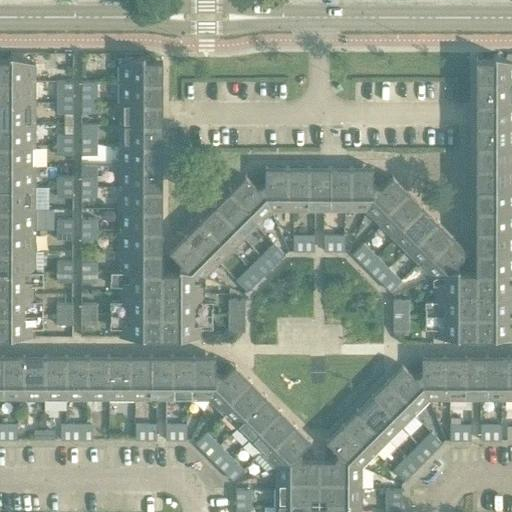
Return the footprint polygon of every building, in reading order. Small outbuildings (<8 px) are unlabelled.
[(9,58),(0,57),(0,80),(35,81),(35,63),(11,53),(9,58)] [(144,53),(119,64),(119,80),(162,80),(162,58),(146,58),(144,53)] [(484,58),(478,58),(478,80),(484,80),(511,80),(511,60),(495,53),(493,58),(484,58)] [(35,81),(0,80),(0,101),(35,101),(35,81)] [(82,80),(82,91),(97,91),(97,80),(82,80)] [(162,80),(119,80),(119,101),(162,102),(162,80)] [(511,80),(484,80),(478,80),(478,102),(484,102),(511,101),(511,80)] [(58,81),(58,91),(73,91),(73,81),(58,81)] [(73,101),(73,91),(58,91),(58,101),(73,101)] [(82,101),(97,101),(97,91),(82,91),(82,101)] [(35,101),(0,101),(0,122),(35,123),(35,101)] [(73,112),(73,101),(58,101),(58,112),(73,112)] [(97,101),(82,101),(82,112),(97,112),(97,101)] [(162,102),(119,101),(119,123),(162,123),(162,102)] [(511,101),(484,102),(478,102),(477,123),(484,123),(511,122),(511,101)] [(35,123),(0,122),(0,143),(35,143),(35,123)] [(511,122),(484,123),(477,123),(477,144),(484,144),(511,144),(511,122)] [(162,123),(119,123),(119,144),(162,144),(162,123)] [(58,132),(58,143),(73,143),(73,132),(58,132)] [(82,144),(97,144),(97,132),(82,132),(82,144)] [(0,143),(0,164),(34,165),(35,143),(0,143)] [(73,154),(73,143),(58,143),(58,154),(73,154)] [(97,144),(82,144),(81,154),(97,154),(97,144)] [(162,144),(119,144),(119,165),(162,165),(162,144)] [(511,144),(484,144),(477,144),(477,165),(483,165),(511,164),(511,144)] [(34,165),(0,164),(0,186),(34,186),(34,165)] [(511,164),(483,165),(477,165),(477,187),(483,187),(511,186),(511,164)] [(162,165),(119,165),(119,186),(162,186),(162,165)] [(265,183),(261,185),(272,210),(288,210),(288,174),(288,167),(265,167),(265,174),(265,183)] [(310,167),(288,167),(288,174),(288,210),(310,210),(310,194),(310,174),(310,167)] [(329,167),(310,167),(310,174),(310,194),(310,210),(314,210),(324,210),(329,210),(329,190),(329,167)] [(351,167),(329,167),(329,190),(329,210),(351,210),(351,174),(351,167)] [(373,167),(351,167),(351,174),(351,210),(366,210),(377,185),(373,183),(373,174),(373,167)] [(58,175),(58,186),(73,186),(73,175),(58,175)] [(81,186),(97,186),(97,175),(81,175),(81,186)] [(246,175),(230,190),(235,195),(261,221),(272,210),(261,185),(257,186),(251,180),(246,175)] [(377,185),(366,210),(377,221),(403,196),(409,191),(393,175),(388,180),(381,187),(377,185)] [(34,186),(0,186),(0,207),(34,207),(34,186)] [(73,197),(73,186),(58,186),(58,196),(73,197)] [(97,186),(81,186),(81,197),(97,197),(97,186)] [(162,186),(119,186),(119,207),(162,207),(162,186)] [(511,186),(483,187),(477,187),(477,208),(483,208),(511,207),(511,186)] [(230,190),(215,205),(220,210),(246,236),(261,221),(235,195),(230,190)] [(403,196),(377,221),(392,236),(418,211),(424,206),(409,191),(403,196)] [(215,205),(200,220),(205,225),(231,252),(246,236),(220,210),(215,205)] [(418,211),(392,236),(407,251),(433,226),(439,221),(424,206),(418,211)] [(34,207),(0,207),(0,228),(34,228),(34,207)] [(162,207),(119,207),(119,228),(162,228),(162,207)] [(511,207),(483,208),(477,208),(477,229),(483,229),(511,228),(511,207)] [(58,217),(58,228),(73,228),(73,217),(58,217)] [(81,217),(81,228),(97,228),(97,217),(81,217)] [(200,220),(185,235),(190,240),(191,241),(216,266),(231,252),(205,225),(200,220)] [(433,226),(407,251),(422,266),(448,241),(454,236),(439,221),(433,226)] [(34,228),(0,228),(0,249),(34,250),(34,228)] [(73,239),(73,228),(58,228),(58,239),(73,239)] [(97,239),(97,228),(81,228),(81,239),(97,239)] [(162,228),(119,228),(119,249),(162,249),(162,228)] [(511,228),(483,229),(477,229),(477,250),(483,250),(511,250),(511,228)] [(185,235),(169,251),(174,256),(181,263),(179,266),(205,277),(216,266),(191,241),(190,240),(185,235)] [(303,250),(303,235),(294,235),(294,250),(303,250)] [(314,235),(303,235),(303,250),(314,250),(314,235)] [(324,250),(335,250),(335,235),(324,235),(324,250)] [(335,235),(335,250),(345,250),(345,235),(335,235)] [(448,241),(422,266),(433,277),(459,267),(457,263),(464,257),(469,251),(454,236),(448,241)] [(267,250),(277,261),(285,253),(274,243),(267,250)] [(360,261),(371,250),(363,243),(353,253),(360,261)] [(34,250),(0,249),(0,270),(42,270),(42,249),(34,250)] [(162,249),(119,249),(119,271),(155,271),(162,271),(162,249)] [(277,261),(267,250),(259,257),(270,268),(277,261)] [(368,268),(378,257),(371,250),(360,261),(368,268)] [(511,250),(483,250),(477,250),(477,271),(483,271),(511,271),(511,250)] [(263,276),(270,268),(259,257),(252,265),(263,276)] [(378,257),(368,268),(375,276),(386,265),(378,257)] [(57,259),(57,271),(73,271),(73,259),(57,259)] [(81,260),(81,270),(97,270),(97,260),(81,260)] [(244,272),(255,283),(263,276),(252,265),(244,272)] [(386,265),(375,276),(383,283),(393,272),(386,265)] [(168,271),(162,271),(162,292),(168,292),(205,292),(205,277),(179,266),(177,271),(168,271)] [(459,267),(433,277),(433,293),(470,293),(476,293),(477,293),(477,271),(476,271),(470,271),(461,271),(459,267)] [(42,270),(0,270),(0,291),(34,292),(34,283),(42,283),(42,271),(42,270)] [(97,281),(97,270),(81,270),(81,281),(97,281)] [(73,281),(73,271),(57,271),(57,281),(73,281)] [(119,271),(111,271),(111,284),(118,284),(118,292),(155,292),(162,292),(162,271),(155,271),(119,271)] [(511,271),(483,271),(477,271),(477,293),(483,293),(511,292),(511,271)] [(255,283),(244,272),(237,280),(248,291),(255,283)] [(393,272),(383,283),(390,290),(401,280),(393,272)] [(34,292),(0,291),(0,313),(42,313),(42,300),(34,300),(34,292)] [(119,300),(111,300),(111,313),(155,313),(162,313),(162,292),(155,292),(118,292),(119,300)] [(168,292),(162,292),(162,313),(168,313),(212,313),(212,300),(205,300),(205,292),(168,292)] [(511,292),(483,293),(477,293),(476,314),(483,314),(511,314),(511,292)] [(433,301),(425,301),(425,314),(470,314),(476,314),(477,293),(476,293),(470,293),(433,293),(433,301)] [(393,298),(393,309),(409,309),(409,298),(393,298)] [(229,299),(229,310),(245,310),(245,299),(229,299)] [(58,313),(73,313),(73,303),(58,303),(58,313)] [(81,313),(96,313),(96,303),(81,303),(81,313)] [(409,320),(409,309),(393,309),(393,320),(409,320)] [(245,320),(245,310),(229,310),(229,320),(245,320)] [(42,313),(0,313),(0,335),(35,336),(35,326),(42,326),(42,313)] [(73,313),(58,313),(58,323),(73,323),(73,313)] [(96,313),(81,313),(81,323),(96,323),(96,313)] [(155,313),(111,313),(111,326),(118,326),(119,336),(155,336),(162,336),(162,313),(155,313)] [(168,313),(162,313),(162,336),(168,336),(200,336),(202,336),(205,336),(205,327),(212,327),(212,313),(168,313)] [(470,314),(425,314),(425,327),(432,327),(432,336),(470,336),(476,336),(476,314),(470,314)] [(511,314),(483,314),(476,314),(476,336),(483,336),(511,336),(511,314)] [(245,331),(245,320),(229,320),(229,331),(245,331)] [(409,330),(409,320),(393,320),(393,330),(409,330)] [(24,355),(2,355),(2,382),(1,399),(24,399),(24,355)] [(45,356),(24,355),(24,399),(45,399),(45,356)] [(66,356),(45,356),(45,399),(66,399),(66,356)] [(88,356),(66,356),(66,399),(87,399),(88,356)] [(109,356),(88,356),(87,399),(109,399),(109,356)] [(130,356),(109,356),(109,399),(130,399),(130,356)] [(152,356),(130,356),(130,399),(152,399),(152,385),(152,356)] [(170,356),(152,356),(152,385),(152,399),(167,399),(170,399),(170,382),(170,356)] [(192,356),(170,356),(170,382),(170,399),(192,399),(192,356)] [(216,356),(192,356),(192,399),(209,399),(219,374),(216,372),(216,356)] [(422,372),(418,374),(428,400),(445,400),(445,356),(422,356),(422,372)] [(467,356),(445,356),(445,400),(467,399),(467,382),(467,363),(467,356)] [(486,356),(467,356),(467,363),(467,382),(467,399),(471,399),(481,399),(486,399),(486,382),(486,356)] [(508,356),(486,356),(486,382),(486,399),(508,400),(508,356)] [(219,374),(209,399),(219,410),(250,379),(235,364),(223,375),(219,374)] [(402,364),(387,379),(418,410),(428,400),(418,374),(414,376),(402,364)] [(250,379),(219,410),(234,425),(265,394),(250,379)] [(387,379),(372,394),(403,425),(418,410),(387,379)] [(265,394),(234,425),(249,440),(280,409),(265,394)] [(372,394),(357,409),(388,440),(403,425),(372,394)] [(280,409),(249,440),(264,455),(295,424),(280,409)] [(357,409),(342,424),(374,455),(388,440),(357,409)] [(18,424),(8,423),(7,439),(18,439),(18,424)] [(135,439),(145,439),(145,423),(135,424),(135,439)] [(156,423),(145,423),(145,439),(156,439),(156,423)] [(61,439),(72,439),(72,424),(61,424),(61,439)] [(82,439),(82,424),(72,424),(72,439),(82,439)] [(93,424),(82,424),(82,439),(93,439),(93,424)] [(166,439),(177,439),(177,424),(167,424),(166,439)] [(177,424),(177,439),(186,439),(187,424),(177,424)] [(295,424),(264,455),(275,466),(301,455),(300,452),(311,440),(295,424)] [(342,424),(326,440),(338,452),(336,456),(362,466),(374,455),(342,424)] [(461,439),(460,424),(450,424),(450,439),(461,439)] [(471,439),(471,424),(460,424),(461,439),(471,439)] [(481,439),(491,439),(491,424),(481,424),(481,439)] [(491,424),(491,439),(501,439),(501,424),(491,424)] [(203,450),(214,439),(206,432),(196,442),(203,450)] [(424,439),(435,450),(442,442),(431,432),(424,439)] [(214,439),(203,450),(211,457),(221,447),(214,439)] [(417,446),(427,457),(435,450),(424,439),(417,446)] [(427,457),(417,446),(409,453),(420,465),(427,457)] [(221,447),(211,457),(218,465),(229,454),(221,447)] [(412,472),(420,465),(409,453),(402,461),(412,472)] [(229,454),(218,465),(225,472),(236,461),(229,454)] [(301,455),(275,466),(275,481),(312,482),(319,482),(319,459),(303,459),(301,455)] [(326,459),(319,459),(319,482),(362,482),(362,466),(336,456),(335,460),(326,459)] [(236,461),(225,472),(233,480),(244,469),(236,461)] [(405,479),(412,472),(402,461),(394,468),(405,479)] [(312,482),(275,481),(275,502),(312,502),(319,502),(319,482),(312,482)] [(362,482),(319,482),(319,502),(362,503),(362,482)] [(236,488),(236,499),(251,499),(251,488),(236,488)] [(386,499),(402,499),(402,488),(386,488),(386,499)] [(251,509),(251,499),(236,499),(236,509),(251,509)] [(402,499),(386,499),(386,509),(402,509),(402,499)] [(312,502),(275,502),(275,511),(318,511),(319,502),(312,502)] [(362,511),(362,503),(319,502),(318,511),(362,511)]
